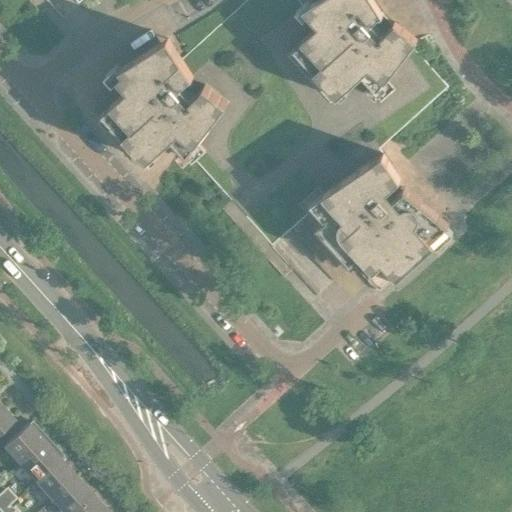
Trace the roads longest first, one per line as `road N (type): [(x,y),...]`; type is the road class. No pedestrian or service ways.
road 1 (residential): [(371,310),(296,371),(274,363),(29,91)]
road 2 (secondary): [(238,501),(48,302)]
road 3 (secondary): [(48,302),(205,511)]
road 4 (residential): [(29,91),(153,0)]
